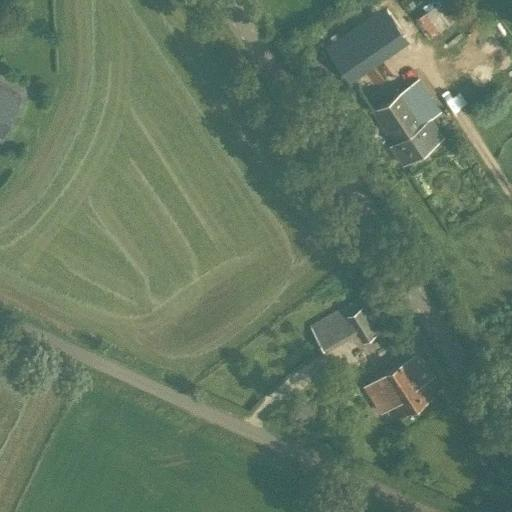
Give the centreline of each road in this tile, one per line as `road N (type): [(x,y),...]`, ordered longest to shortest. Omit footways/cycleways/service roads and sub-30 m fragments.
road 1 (tertiary): [(511,444),(223,0)]
road 2 (unclassified): [(421,511),(0,323)]
